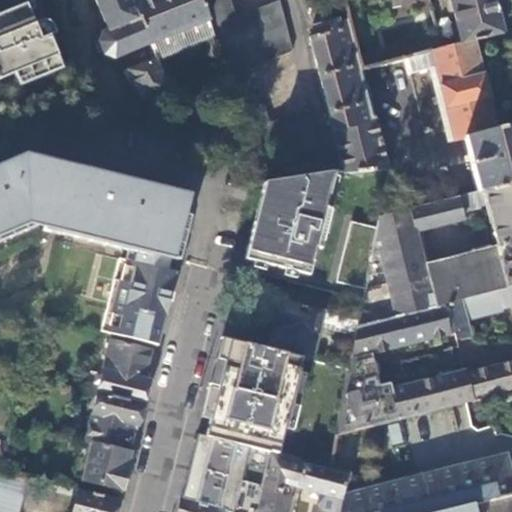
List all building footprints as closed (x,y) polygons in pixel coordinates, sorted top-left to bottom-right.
[(36,20),(27,0),(26,0),(0,10),(0,77),(14,72),(19,83),(65,66),(51,33),(56,30),(53,22),(51,19),(48,17),(44,17),(36,20)] [(131,4),(129,0),(95,0),(109,33),(102,36),(99,44),(104,57),(114,60),(148,45),(131,4)] [(149,45),(208,20),(201,0),(139,0),(131,4),(148,45),(149,45)] [(330,174),(327,167),(325,163),(267,171),(264,162),(264,153),(295,145),(297,153),(316,147),(307,111),(269,125),(251,69),(292,52),(279,2),(239,18),(234,15),(229,0),(201,0),(208,20),(213,36),(260,184),(268,183),(330,174)] [(473,42),(502,34),(493,0),(448,0),(460,45),(473,42)] [(306,26),(340,173),(386,169),(384,163),(360,71),(344,18),(306,26)] [(156,60),(213,36),(208,20),(149,45),(155,59),(156,60)] [(460,45),(405,59),(409,74),(434,67),(437,81),(421,86),(433,129),(448,124),(453,143),(464,140),(463,138),(496,130),(488,99),(489,98),(483,74),(481,75),(473,42),(460,45)] [(142,100),(168,90),(156,60),(155,59),(126,70),(142,100)] [(477,192),(511,183),(511,125),(496,130),(463,138),(464,140),(467,154),(477,192)] [(20,155),(0,163),(0,238),(47,218),(52,220),(51,225),(64,229),(78,167),(64,164),(55,162),(54,167),(49,166),(49,161),(48,159),(46,157),(42,156),(39,156),(38,156),(29,160),(32,167),(26,170),(20,155)] [(184,194),(78,167),(64,229),(125,246),(123,257),(169,269),(172,256),(181,259),(192,215),(184,212),(189,206),(190,204),(190,200),(188,197),(186,195),(184,194)] [(323,208),(330,174),(268,183),(261,191),(247,261),(310,278),(318,236),(323,237),(328,209),(323,208)] [(496,247),(511,243),(511,183),(477,192),(465,195),(457,197),(461,213),(479,208),(479,206),(485,204),(492,234),(496,246),(496,247)] [(461,213),(457,197),(397,212),(378,217),(375,230),(364,292),(358,320),(358,324),(446,303),(506,288),(496,247),(496,246),(424,265),(415,230),(462,219),(461,213)] [(336,283),(364,292),(375,230),(349,222),(336,283)] [(506,288),(511,286),(511,243),(496,247),(506,288)] [(101,333),(157,346),(173,270),(169,269),(123,257),(119,257),(101,333)] [(511,286),(506,288),(446,303),(453,332),(464,329),(460,314),(500,305),(501,308),(511,305),(511,286)] [(321,325),(323,312),(276,301),(270,326),(274,327),(270,345),(279,347),(278,350),(313,359),(321,325)] [(453,332),(446,303),(358,324),(356,333),(349,366),(370,361),(369,353),(453,332)] [(358,324),(358,320),(323,312),(321,325),(356,333),(358,324)] [(301,357),(220,337),(218,349),(215,360),(223,362),(217,387),(204,437),(247,448),(270,453),(276,455),(301,357)] [(96,393),(142,405),(145,393),(148,382),(142,380),(150,351),(109,342),(96,393)] [(209,385),(217,387),(223,362),(215,360),(209,385)] [(370,361),(349,366),(344,394),(377,386),(370,361)] [(511,363),(464,375),(471,401),(511,390),(511,363)] [(389,383),(377,386),(344,394),(336,434),(355,429),(451,406),(471,401),(464,375),(463,371),(391,389),(389,383)] [(130,425),(137,426),(138,421),(142,405),(96,393),(84,441),(90,443),(123,451),(130,425)] [(398,421),(385,425),(391,446),(403,442),(398,421)] [(180,501),(187,503),(204,437),(197,435),(192,451),(184,482),(180,501)] [(231,511),(247,448),(204,437),(187,503),(223,511),(231,511)] [(81,481),(120,491),(122,482),(130,453),(123,451),(90,443),(81,481)] [(285,511),(291,487),(289,486),(290,481),(294,482),(299,483),(298,488),(320,494),(317,506),(321,511),(320,511),(340,511),(344,496),(350,474),(328,468),(276,455),(270,453),(255,511),(285,511)] [(511,469),(508,470),(505,456),(344,496),(340,511),(437,511),(511,493),(511,469)] [(17,511),(26,478),(0,471),(0,511),(17,511)] [(114,511),(117,502),(56,486),(54,492),(74,497),(70,511),(114,511)] [(511,511),(511,493),(437,511),(511,511)] [(223,511),(187,503),(180,501),(176,511),(223,511)]
